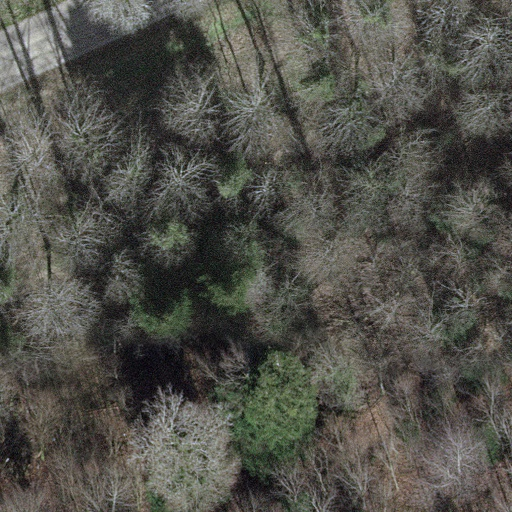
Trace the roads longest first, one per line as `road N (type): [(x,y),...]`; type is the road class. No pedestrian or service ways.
road 1 (track): [(272,511),(511,338)]
road 2 (unclassified): [(0,48),(121,0)]
